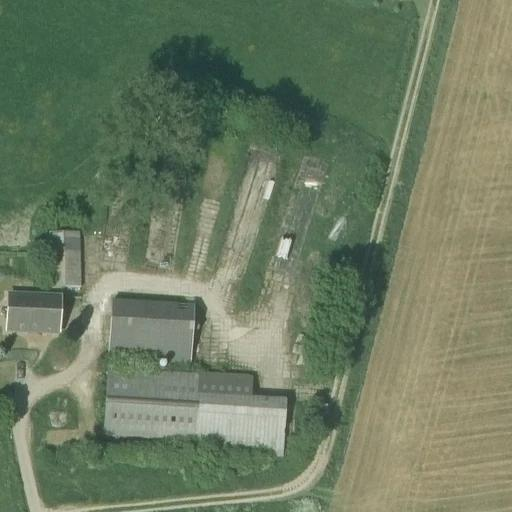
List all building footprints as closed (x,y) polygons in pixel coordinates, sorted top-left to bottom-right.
[(318,157),(297,165),(304,183),(326,175),(318,157)] [(274,178),(276,165),(266,163),(266,161),(251,158),(248,172),(274,178)] [(256,237),(264,204),(237,197),(229,231),(256,237)] [(46,233),(48,290),(80,289),(79,237),(79,233),(46,233)] [(3,296),(1,336),(22,337),(56,338),(58,298),(49,298),(3,296)] [(188,364),(191,307),(112,302),(108,360),(147,362),(188,364)] [(147,374),(107,372),(103,436),(162,440),(161,448),(191,450),(191,453),(280,458),(281,441),(283,404),(249,402),(251,380),(196,377),(147,374)]
